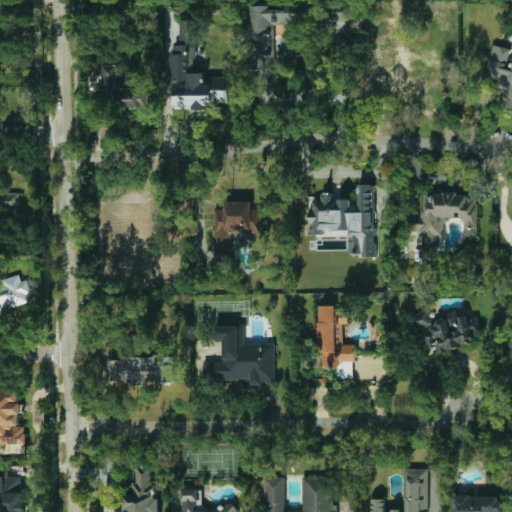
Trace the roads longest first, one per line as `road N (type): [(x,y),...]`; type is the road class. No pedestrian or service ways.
road 1 (tertiary): [(78,511),(61,0)]
road 2 (residential): [(495,147),(291,140),(190,157),(65,161)]
road 3 (residential): [(74,426),(455,420),(472,407)]
